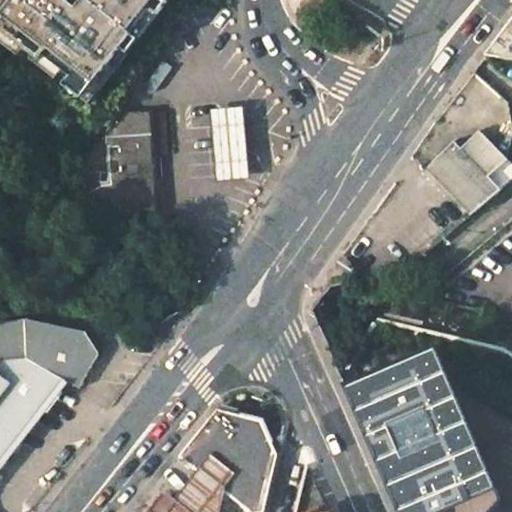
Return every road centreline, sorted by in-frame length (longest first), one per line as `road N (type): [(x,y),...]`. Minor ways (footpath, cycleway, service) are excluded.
road 1 (primary): [(78,511),(248,290)]
road 2 (tertiary): [(277,43),(327,177)]
road 3 (primary): [(248,290),(327,177)]
road 4 (secondary): [(310,394),(361,511)]
road 5 (tertiary): [(277,43),(344,79),(390,91)]
road 6 (secondary): [(248,290),(277,324),(310,394)]
road 7 (residential): [(310,394),(282,511)]
